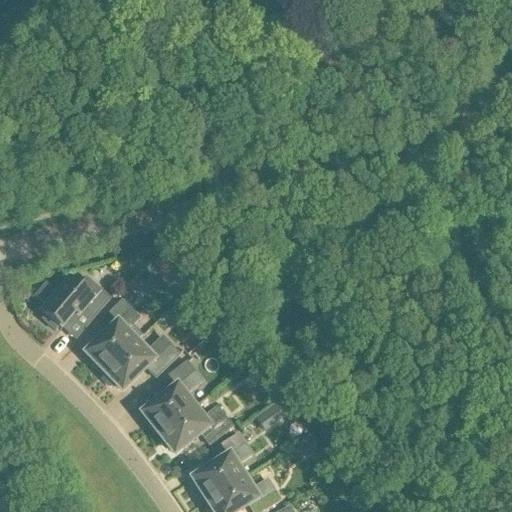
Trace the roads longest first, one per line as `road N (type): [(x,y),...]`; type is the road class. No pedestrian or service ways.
road 1 (unclassified): [(0,256),(419,165),(471,135),(511,89)]
road 2 (residential): [(169,511),(78,395),(6,324),(0,288)]
